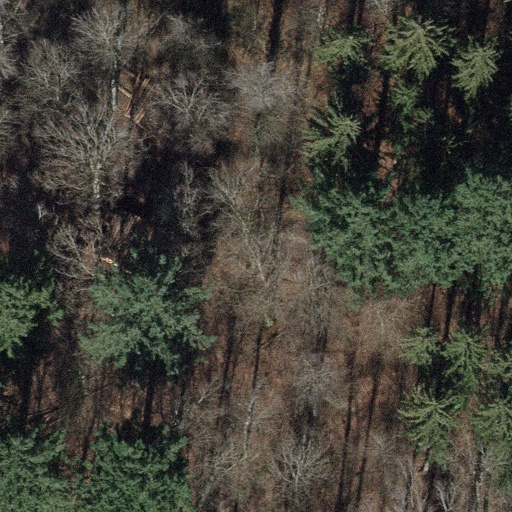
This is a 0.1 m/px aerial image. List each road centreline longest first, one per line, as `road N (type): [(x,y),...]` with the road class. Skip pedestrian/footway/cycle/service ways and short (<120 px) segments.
road 1 (track): [(5,0),(90,127),(224,215),(325,242),(459,256),(511,244)]
road 2 (track): [(242,511),(353,412),(511,289)]
